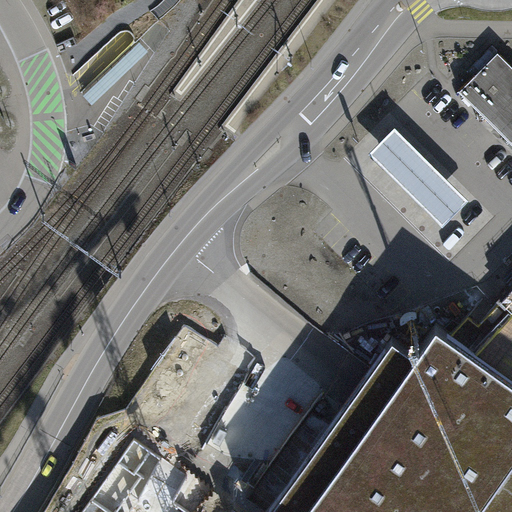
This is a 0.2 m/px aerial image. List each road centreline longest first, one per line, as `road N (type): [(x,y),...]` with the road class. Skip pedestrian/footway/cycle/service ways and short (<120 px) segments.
road 1 (tertiary): [(13,511),(159,270),(409,0)]
road 2 (residential): [(0,235),(38,181),(49,126),(36,56),(4,0)]
